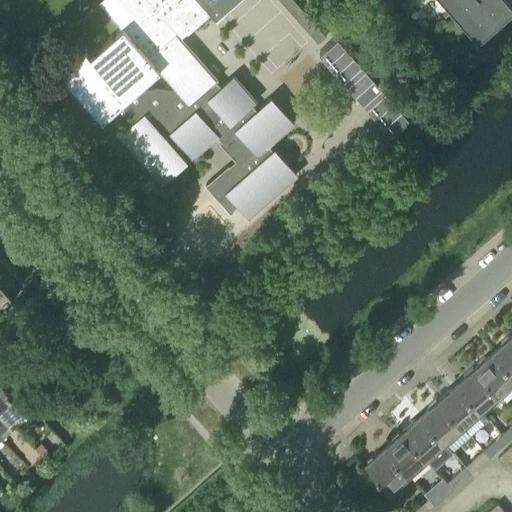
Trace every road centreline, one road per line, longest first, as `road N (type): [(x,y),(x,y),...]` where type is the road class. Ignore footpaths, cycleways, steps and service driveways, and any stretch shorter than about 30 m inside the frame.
road 1 (residential): [(281,462),(0,141)]
road 2 (residential): [(281,462),(511,261)]
